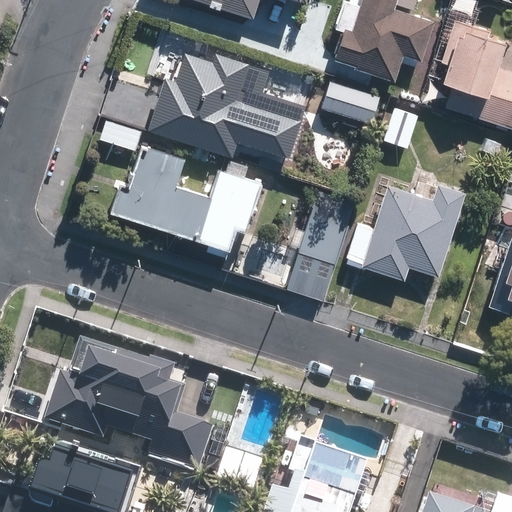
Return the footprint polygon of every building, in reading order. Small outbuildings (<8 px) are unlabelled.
[(206,0),(202,13),(221,19),(220,21),(261,35),(270,8),(287,14),(288,12),(323,23),(346,24),(354,0),(206,0)] [(442,106),(511,128),(511,70),(495,66),(503,41),(486,36),(488,29),(453,17),(438,61),(446,63),(441,82),(449,85),(442,106)] [(336,69),(375,80),(387,41),(348,29),(336,69)] [(213,57),(212,63),(184,54),(175,82),(165,79),(149,130),(233,156),(237,143),(287,159),(299,121),(303,110),(259,96),(266,73),(246,67),(213,57)] [(322,110),(373,126),(382,98),(331,83),(322,110)] [(386,141),(409,148),(418,114),(395,107),(386,141)] [(140,131),(102,119),(95,140),(134,152),(140,131)] [(511,135),(508,135),(503,152),(511,155),(511,153),(511,135)] [(114,212),(233,250),(240,228),(250,231),(265,183),(222,169),(213,197),(179,186),(188,158),(145,145),(133,186),(123,182),(114,212)] [(440,277),(467,192),(439,183),(434,199),(388,184),(375,228),(359,222),(348,256),(365,262),(363,267),(406,280),(409,267),(440,277)] [(299,251),(335,263),(348,225),(311,213),(299,251)] [(511,235),(490,306),(511,312),(511,235)] [(46,423),(106,442),(109,430),(153,444),(150,454),(201,471),(215,428),(179,417),(187,389),(171,383),(177,367),(152,358),(150,361),(82,339),(70,376),(62,374),(46,423)] [(275,487),(267,511),(354,511),(370,466),(318,449),(320,444),(303,438),(291,473),(297,476),(292,493),(275,487)] [(129,511),(142,471),(62,445),(61,445),(60,445),(59,445),(57,445),(56,446),(54,447),(53,449),(52,451),(49,462),(48,462),(46,462),(44,461),(43,461),(43,462),(41,463),(40,464),(39,465),(38,466),(38,467),(37,468),(30,492),(12,485),(3,511),(129,511)] [(486,511),(429,494),(423,511),(511,511),(511,508),(502,505),(499,511),(486,511)] [(255,511),(258,502),(242,498),(238,511),(239,511),(255,511)]
